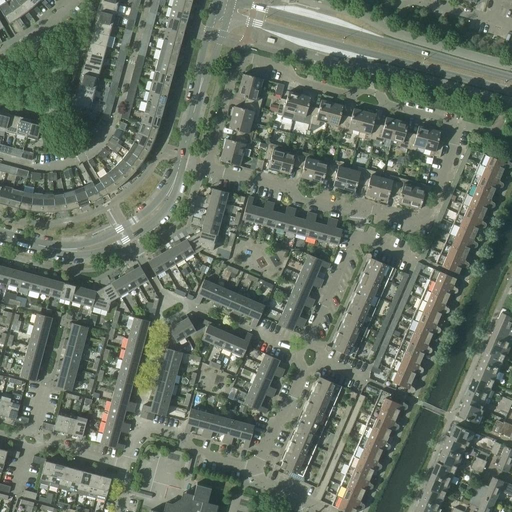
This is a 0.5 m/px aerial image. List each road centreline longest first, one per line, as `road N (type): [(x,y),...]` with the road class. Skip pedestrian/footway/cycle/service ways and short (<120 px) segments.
road 1 (residential): [(357,212),(429,218),(456,135),(447,121),(385,104),(379,95),(289,80),(282,69),(244,61),(209,169)]
road 2 (tertiary): [(227,16),(511,92)]
road 3 (tertiary): [(511,77),(230,1)]
road 4 (residential): [(146,0),(105,138),(59,165),(0,157)]
road 5 (residential): [(254,468),(140,426),(125,464)]
road 6 (residential): [(357,212),(209,169)]
road 7 (tertiary): [(66,250),(97,250),(130,237),(165,207),(174,181)]
road 8 (residential): [(311,357),(356,234)]
road 9 (tertiary): [(174,181),(124,227),(66,250)]
road 10 (residential): [(254,468),(311,357)]
